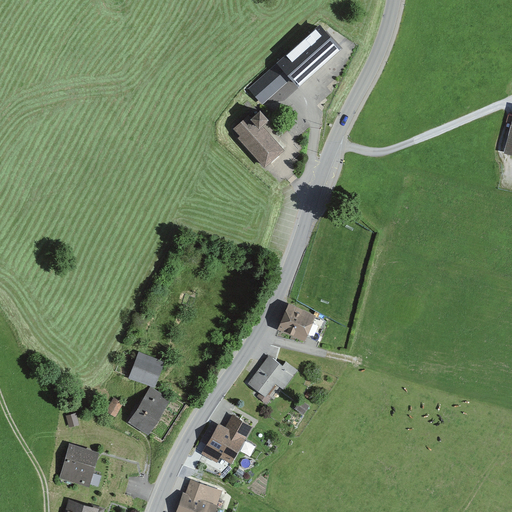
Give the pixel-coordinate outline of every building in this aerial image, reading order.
[(320,27),(279,63),(292,79),(300,87),(341,50),(320,27)] [(292,79),(279,63),(249,89),(262,105),(292,79)] [(250,114),(233,129),(240,137),(238,139),(265,169),(285,151),(263,126),(269,120),(260,111),(254,117),(250,114)] [(289,304),(278,329),(305,341),(316,316),(289,304)] [(140,352),(130,378),(155,388),(165,362),(140,352)] [(269,356),(248,384),(266,397),(276,384),(283,390),(297,371),(287,362),(283,367),(269,356)] [(151,388),(129,423),(149,435),(171,400),(151,388)] [(114,398),(107,412),(116,417),(124,403),(114,398)] [(301,400),(295,409),(303,415),(310,406),(301,400)] [(76,413),(66,416),(69,427),(79,425),(76,413)] [(226,428),(219,424),(201,454),(217,464),(221,457),(232,463),(252,427),(233,416),(226,428)] [(100,453),(70,444),(59,478),(89,487),(90,484),(93,474),(100,453)] [(102,476),(93,474),(90,484),(98,487),(102,476)] [(185,493),(183,493),(176,511),(216,511),(218,506),(217,506),(223,491),(191,479),(185,493)] [(91,507),(70,500),(65,511),(104,511),(106,509),(92,504),(91,507)]
